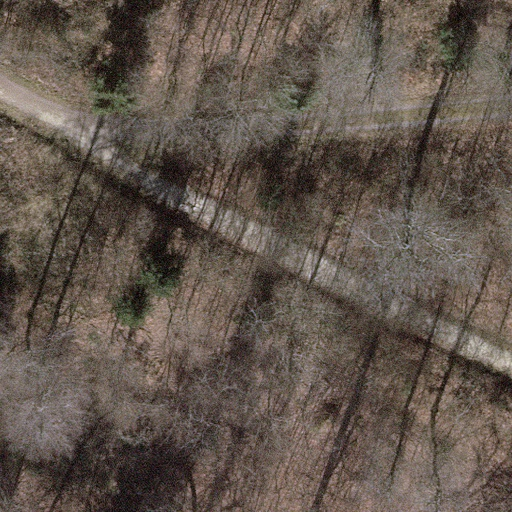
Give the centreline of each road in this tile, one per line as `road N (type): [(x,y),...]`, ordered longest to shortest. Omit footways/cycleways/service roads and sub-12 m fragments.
road 1 (track): [(0,77),(511,362)]
road 2 (track): [(102,139),(511,102)]
